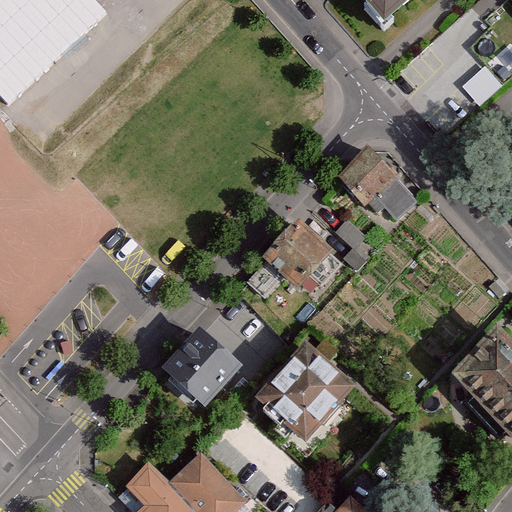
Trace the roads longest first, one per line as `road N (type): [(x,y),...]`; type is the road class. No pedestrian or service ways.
road 1 (residential): [(47,463),(375,104)]
road 2 (residential): [(375,104),(511,257)]
road 3 (residential): [(283,0),(375,104)]
